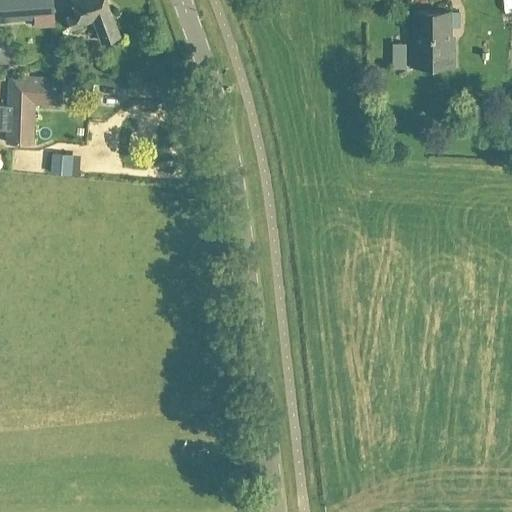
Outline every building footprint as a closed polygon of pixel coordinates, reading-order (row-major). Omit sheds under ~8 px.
[(0,0),(0,22),(32,20),(32,16),(54,15),(53,0),(0,0)] [(71,0),(77,14),(64,19),(69,32),(83,27),(82,25),(93,20),(102,43),(119,37),(104,0),(71,0)] [(451,44),(451,12),(415,12),(415,43),(412,43),(412,67),(454,67),(454,44),(451,44)] [(0,65),(11,66),(12,42),(0,41),(0,65)] [(400,67),(401,43),(385,42),(384,66),(400,67)] [(8,108),(0,107),(0,129),(7,130),(6,144),(33,145),(35,104),(60,105),(61,80),(10,77),(8,108)] [(67,174),(68,154),(52,153),(50,173),(67,174)]
